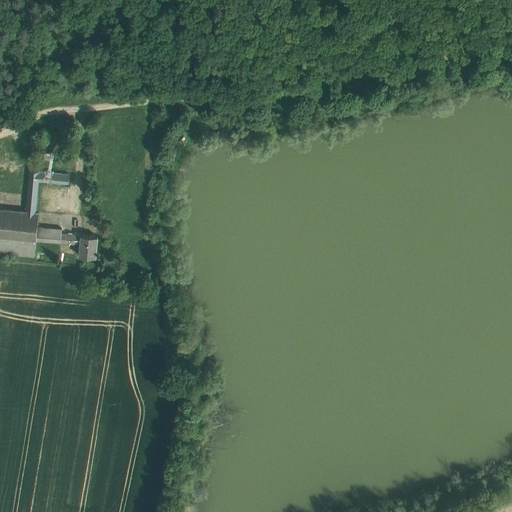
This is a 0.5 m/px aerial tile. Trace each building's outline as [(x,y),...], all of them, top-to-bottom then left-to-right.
[(69,173),(29,170),(26,211),(36,212),(38,180),(68,183),(69,173)] [(26,211),(0,208),(0,236),(36,240),(37,226),(38,212),(36,212),(26,211)] [(62,228),(37,226),(36,240),(61,242),(62,232),(62,228)] [(82,234),(62,232),(61,242),(81,244),(82,234)] [(97,235),(82,234),(81,244),(80,255),(95,256),(97,235)] [(36,240),(0,236),(0,252),(35,256),(36,240)] [(149,278),(143,280),(145,287),(152,284),(149,278)]
